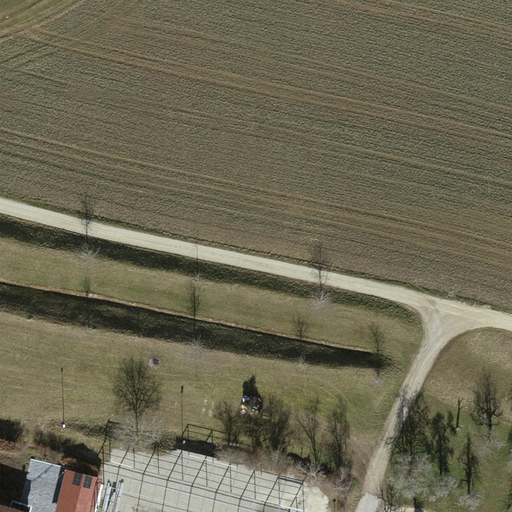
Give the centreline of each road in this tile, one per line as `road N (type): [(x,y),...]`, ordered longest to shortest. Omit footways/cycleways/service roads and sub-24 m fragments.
road 1 (track): [(511,331),(0,205)]
road 2 (track): [(457,314),(374,490)]
